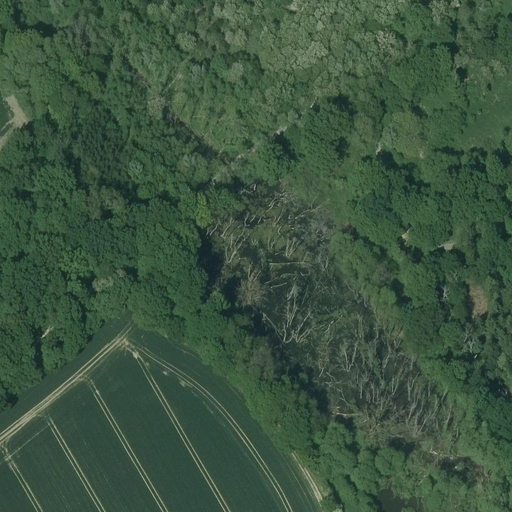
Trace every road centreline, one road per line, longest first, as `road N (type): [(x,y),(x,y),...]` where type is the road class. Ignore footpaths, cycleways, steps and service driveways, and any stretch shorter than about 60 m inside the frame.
road 1 (track): [(302,113),(0,375)]
road 2 (unknown): [(136,250),(255,386),(326,511)]
road 3 (track): [(511,461),(463,391),(437,311)]
road 4 (track): [(394,213),(365,129),(337,112),(302,113)]
